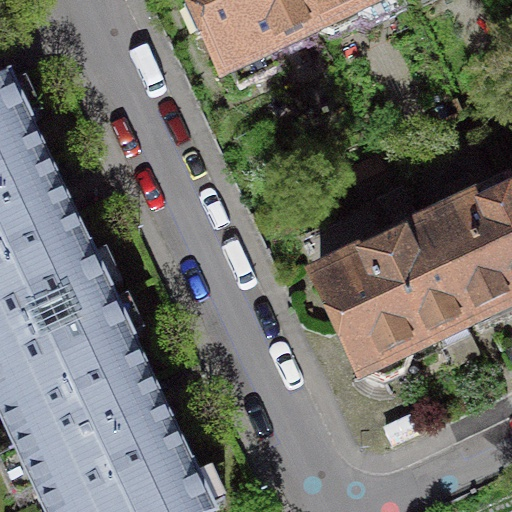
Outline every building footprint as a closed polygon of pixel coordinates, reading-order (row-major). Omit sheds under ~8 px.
[(316,34),(320,35),(302,0),(187,0),(224,78),(231,74),(240,93),(277,75),(268,57),(316,34)] [(363,11),(387,0),(302,0),(320,35),(332,39),(358,27),(363,11)] [(0,352),(110,301),(58,192),(7,82),(0,85),(0,352)] [(511,306),(511,191),(425,232),(470,326),(482,321),(511,306)] [(409,355),(470,326),(425,232),(410,239),(320,282),(366,378),(385,385),(404,376),(410,357),(409,355)] [(209,511),(162,410),(110,301),(0,352),(0,419),(43,511),(209,511)]
